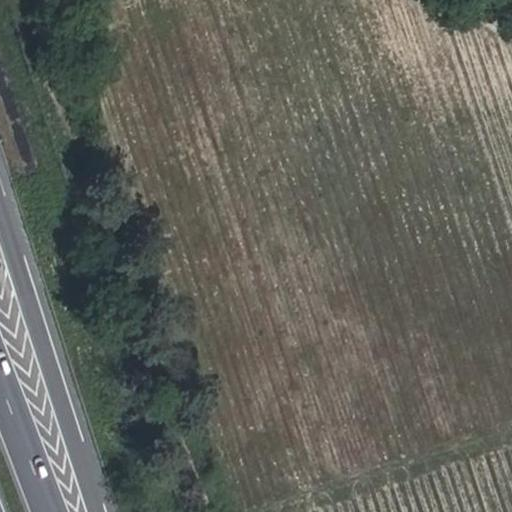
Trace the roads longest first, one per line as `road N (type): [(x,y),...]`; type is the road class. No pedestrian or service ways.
road 1 (motorway): [(94,511),(0,212)]
road 2 (motorway): [(49,511),(0,384)]
